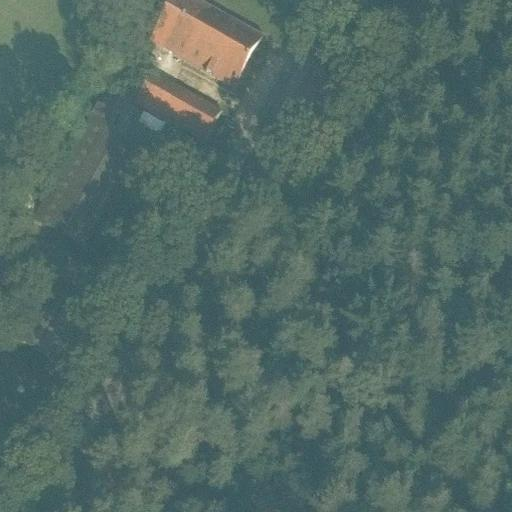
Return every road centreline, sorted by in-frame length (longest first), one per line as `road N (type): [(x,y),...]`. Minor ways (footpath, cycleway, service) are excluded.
road 1 (unclassified): [(50,511),(323,1)]
road 2 (track): [(230,176),(459,511)]
